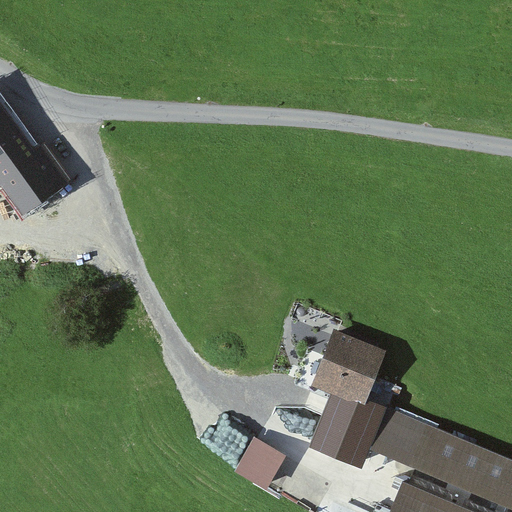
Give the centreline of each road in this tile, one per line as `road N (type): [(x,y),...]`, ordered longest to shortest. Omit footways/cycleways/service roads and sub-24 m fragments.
road 1 (unclassified): [(0,73),(49,101),(92,111),(318,121),(511,152)]
road 2 (track): [(92,111),(87,143),(103,163),(261,285),(277,310),(290,434)]
